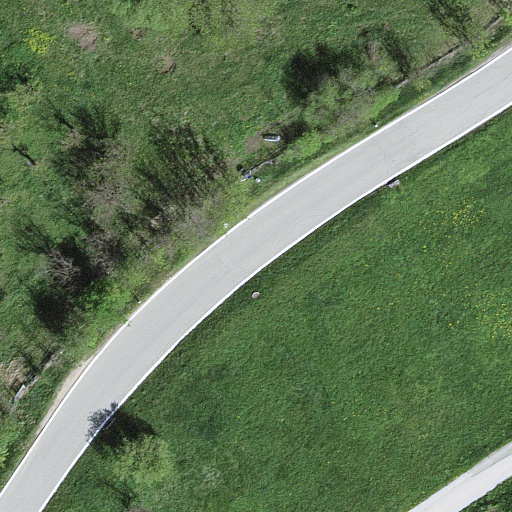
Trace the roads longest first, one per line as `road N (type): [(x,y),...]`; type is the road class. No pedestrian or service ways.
road 1 (tertiary): [(279,217),(109,372),(15,511)]
road 2 (tertiary): [(279,217),(511,72)]
